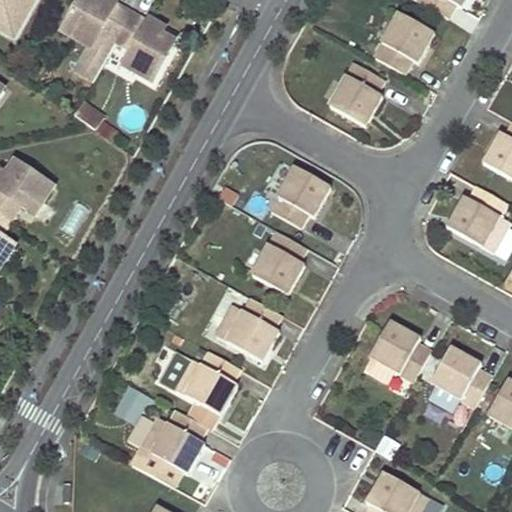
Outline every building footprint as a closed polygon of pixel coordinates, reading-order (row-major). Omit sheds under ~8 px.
[(0,0),(0,32),(10,38),(31,0),(0,0)] [(113,45),(129,17),(113,8),(114,6),(102,0),(96,0),(95,3),(90,0),(79,0),(60,35),(76,44),(81,36),(94,43),(98,36),(113,45)] [(466,9),(471,0),(425,0),(423,3),(453,20),(460,6),(466,9)] [(423,65),(440,35),(404,15),(380,59),(409,75),(417,62),(423,65)] [(138,68),(134,76),(150,85),(172,45),(159,38),(161,33),(146,24),(145,26),(129,17),(113,45),(129,54),(125,61),(138,68)] [(81,36),(76,44),(90,51),(94,43),(81,36)] [(125,61),(121,68),(134,76),(138,68),(125,61)] [(335,108),(370,128),(387,98),(381,94),(389,81),(359,64),(335,108)] [(101,122),(80,107),(72,120),(92,134),(101,122)] [(505,135),(488,165),(511,178),(511,136),(511,138),(505,135)] [(280,162),(264,191),(274,197),(291,168),(280,162)] [(32,203),(39,208),(50,192),(13,167),(4,179),(0,176),(0,220),(7,225),(17,211),(24,215),(32,203)] [(318,219),(335,189),(300,169),(275,213),(304,229),(312,216),(318,219)] [(469,198),(452,229),(498,255),(511,230),(511,222),(505,218),(511,204),(483,188),(475,202),(469,198)] [(24,215),(31,220),(39,208),(32,203),(24,215)] [(74,203),(63,229),(75,234),(86,208),(74,203)] [(252,277),(289,298),(306,268),(302,265),(309,252),(276,233),(252,277)] [(0,250),(0,260),(2,262),(11,249),(4,244),(0,250)] [(221,337),(268,363),(284,333),(279,330),(286,316),(257,300),(249,313),(238,307),(221,337)] [(426,340),(396,323),(376,358),(377,359),(400,372),(419,383),(436,353),(422,346),(426,340)] [(487,365),(456,348),(436,384),(480,408),(497,379),(483,371),(487,365)] [(199,402),(225,417),(242,387),(236,383),(244,370),(215,354),(207,367),(196,361),(179,391),(199,402)] [(393,385),(400,372),(377,359),(371,368),(373,374),(393,385)] [(511,382),(494,416),(511,426),(511,382)] [(152,399),(135,390),(121,415),(138,425),(152,399)] [(225,417),(199,402),(191,417),(211,429),(217,432),(225,417)] [(146,450),(192,476),(209,446),(203,442),(211,429),(191,417),(182,412),(174,426),(163,420),(146,450)] [(390,460),(399,446),(384,437),(375,451),(390,460)] [(428,511),(435,500),(389,474),(372,504),(378,508),(375,511),(428,511)]
